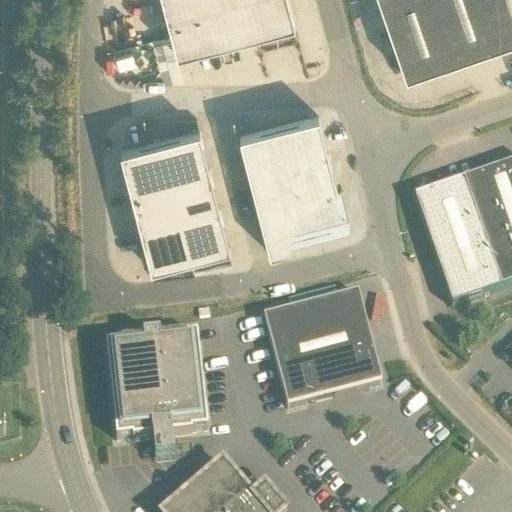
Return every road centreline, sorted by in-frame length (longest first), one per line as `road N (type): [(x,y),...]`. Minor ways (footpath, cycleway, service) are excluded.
road 1 (tertiary): [(86,511),(54,415),(46,340),(42,0)]
road 2 (unclassified): [(511,457),(427,374),(368,147)]
road 3 (unclassified): [(329,0),(368,147)]
road 4 (unclassified): [(368,147),(511,105)]
